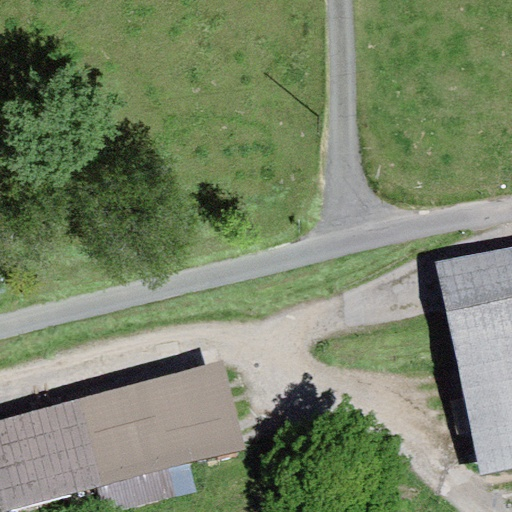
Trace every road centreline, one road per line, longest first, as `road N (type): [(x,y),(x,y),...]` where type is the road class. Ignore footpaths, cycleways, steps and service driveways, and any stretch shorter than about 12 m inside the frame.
road 1 (residential): [(511,245),(0,334)]
road 2 (track): [(333,0),(350,273)]
